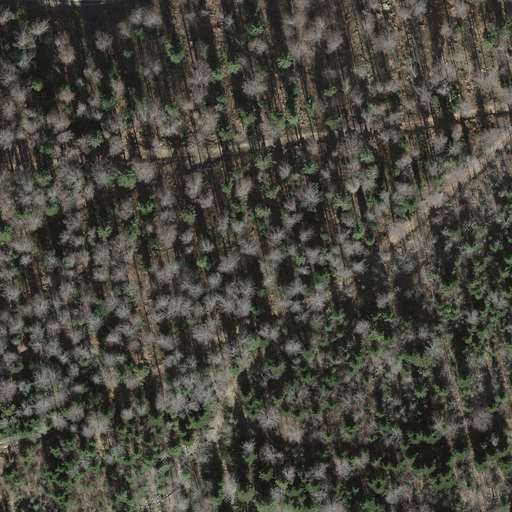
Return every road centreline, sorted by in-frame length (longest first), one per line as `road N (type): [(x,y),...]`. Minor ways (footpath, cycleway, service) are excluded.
road 1 (track): [(0,167),(229,149),(511,107)]
road 2 (track): [(190,511),(232,402),(252,424),(298,441),(406,442),(511,420)]
road 3 (track): [(232,402),(261,361),(511,138)]
road 4 (track): [(329,297),(172,358),(51,430),(0,445)]
road 5 (track): [(0,244),(126,185),(229,149)]
